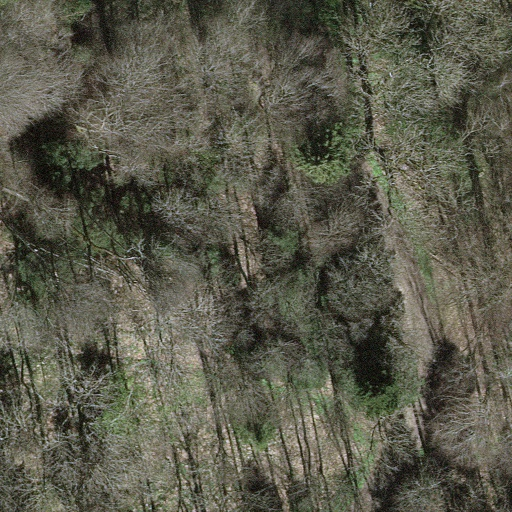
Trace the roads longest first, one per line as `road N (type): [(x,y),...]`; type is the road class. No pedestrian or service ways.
road 1 (track): [(361,511),(408,419),(410,316),(317,88),(307,0)]
road 2 (track): [(408,419),(285,370),(0,321)]
